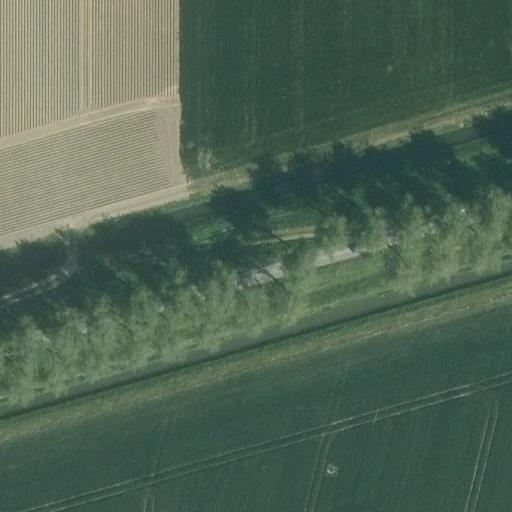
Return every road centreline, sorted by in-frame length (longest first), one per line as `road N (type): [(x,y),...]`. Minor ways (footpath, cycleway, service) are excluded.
road 1 (unclassified): [(0,352),(511,204)]
road 2 (track): [(441,225),(93,275),(0,319)]
